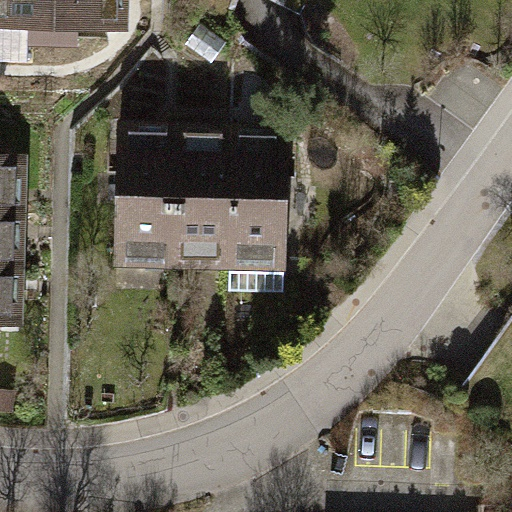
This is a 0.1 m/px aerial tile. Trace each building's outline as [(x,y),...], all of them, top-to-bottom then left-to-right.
[(0,0),(0,25),(111,28),(111,0),(0,0)] [(225,42),(200,23),(185,43),(211,62),(225,42)] [(120,136),(117,253),(173,255),(175,146),(151,146),(151,137),(120,136)] [(199,146),(175,146),(173,255),(228,255),(230,147),(230,138),(199,138),(199,146)] [(254,148),(230,147),(228,255),(284,257),(287,139),(254,139),(254,148)] [(0,153),(0,209),(1,187),(9,187),(10,154),(0,153)] [(0,265),(7,265),(8,234),(0,233),(0,265)]
